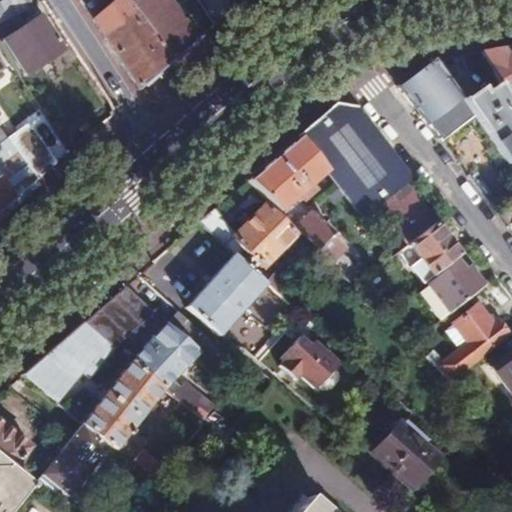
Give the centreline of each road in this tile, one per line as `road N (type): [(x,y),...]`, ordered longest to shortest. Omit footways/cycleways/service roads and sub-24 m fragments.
road 1 (residential): [(324,29),(511,267)]
road 2 (primary): [(0,299),(166,155)]
road 3 (primary): [(166,155),(324,29)]
road 4 (residential): [(55,0),(166,155)]
